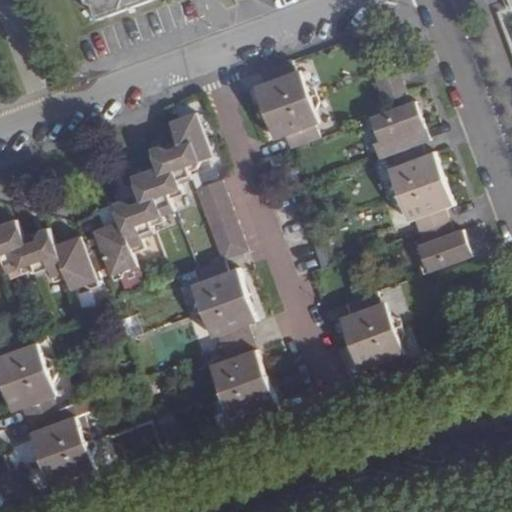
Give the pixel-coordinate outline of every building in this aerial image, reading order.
[(134,0),(98,0),(102,12),(134,0)] [(290,62),(262,72),(265,81),(257,84),(276,136),(285,133),(289,145),(319,135),(314,121),(320,120),(300,67),(292,70),(290,62)] [(413,89),(404,68),(378,78),(377,78),(384,100),(413,89)] [(434,137),(418,97),(372,113),(383,143),(376,145),(381,158),(393,153),(397,163),(391,165),(411,220),(418,218),(426,241),(421,243),(431,271),(478,253),(468,226),(459,229),(450,205),(458,202),(438,148),(431,150),(427,141),(432,138),(434,137)] [(99,230),(117,275),(141,266),(134,247),(147,242),(144,237),(159,232),(153,219),(165,214),(166,219),(180,214),(172,194),(186,188),(184,181),(195,177),(190,164),(217,154),(200,110),(172,119),(179,137),(151,148),(159,167),(136,176),(145,196),(118,206),(124,220),(99,230)] [(205,186),(232,256),(260,247),(232,175),(205,186)] [(0,258),(6,257),(15,278),(27,274),(25,269),(37,265),(44,283),(56,278),(57,280),(71,275),(77,290),(103,280),(85,234),(62,243),(57,230),(29,240),(20,220),(0,228),(0,258)] [(411,266),(422,263),(415,235),(404,238),(411,266)] [(256,425),(285,415),(280,401),(284,400),(264,345),(261,346),(253,323),(264,319),(246,266),(235,270),(231,258),(199,268),(204,282),(197,284),(217,338),(223,336),(232,358),(217,363),(237,417),(232,418),(236,432),(256,425)] [(353,312),(387,300),(382,288),(349,301),(353,312)] [(373,367),(407,355),(413,352),(393,298),(387,300),(353,312),(346,314),(366,369),(373,367)] [(59,498),(94,485),(90,473),(105,467),(85,414),(69,420),(60,397),(67,395),(46,341),(41,343),(35,331),(4,342),(9,354),(0,358),(20,411),(27,409),(59,498)] [(378,380),(412,367),(407,355),(373,367),(378,380)]
